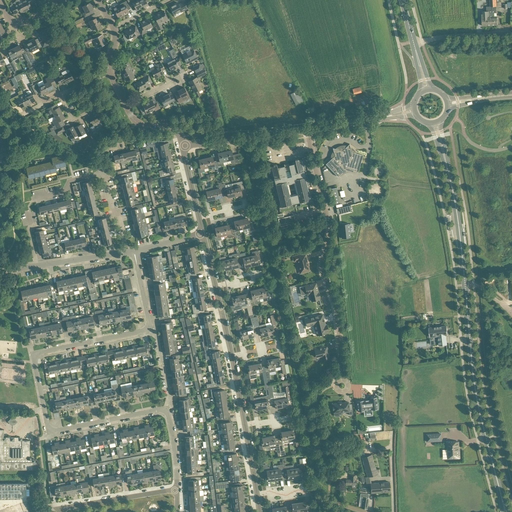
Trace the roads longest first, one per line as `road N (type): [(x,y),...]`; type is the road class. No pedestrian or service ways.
road 1 (residential): [(177,489),(168,409),(50,433),(33,354),(150,327),(133,251)]
road 2 (residential): [(343,378),(339,320),(323,273),(328,219),(306,130)]
road 3 (tertiary): [(504,505),(477,402),(465,282)]
road 4 (tertiary): [(465,282),(443,155)]
road 5 (unclassified): [(182,146),(306,130)]
road 6 (residential): [(61,511),(177,489)]
